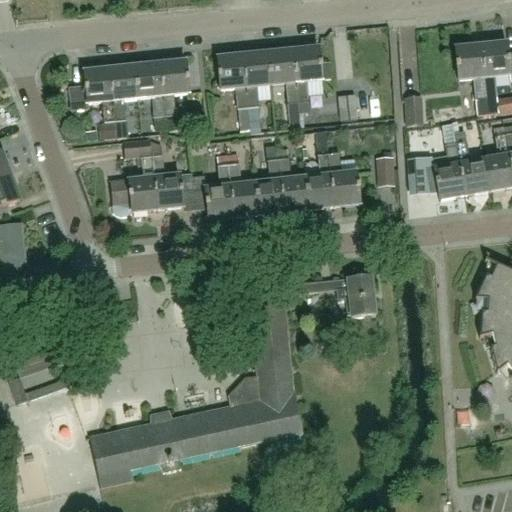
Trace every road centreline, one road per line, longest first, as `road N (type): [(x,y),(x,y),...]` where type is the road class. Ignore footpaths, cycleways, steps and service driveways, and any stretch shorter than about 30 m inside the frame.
road 1 (residential): [(511,230),(95,267),(25,77),(21,46)]
road 2 (residential): [(21,46),(462,0)]
